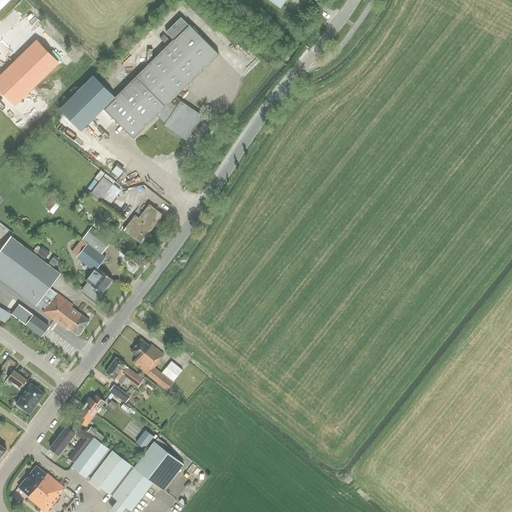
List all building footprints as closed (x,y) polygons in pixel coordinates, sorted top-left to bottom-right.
[(0,0),(0,10),(10,0),(0,0)] [(174,40),(155,59),(120,93),(116,97),(93,75),(60,108),(82,131),(104,109),(133,139),(134,138),(133,137),(156,115),(165,124),(164,125),(186,141),(203,116),(181,101),(180,101),(175,96),(217,54),(218,55),(219,54),(189,24),(188,24),(181,17),(166,32),(174,40)] [(12,28),(24,34),(27,28),(15,22),(12,28)] [(58,62),(37,41),(0,76),(0,89),(15,105),(58,62)] [(124,169),(118,164),(112,171),(119,176),(124,169)] [(101,200),(113,184),(103,177),(91,193),(101,200)] [(52,200),(48,205),(55,211),(60,205),(52,200)] [(163,215),(149,204),(139,218),(135,215),(123,230),(141,244),(163,215)] [(89,283),(84,290),(96,299),(101,293),(102,293),(113,279),(102,271),(101,271),(97,268),(106,257),(102,254),(111,242),(92,228),(72,252),(78,257),(77,257),(94,271),(86,281),(89,283)] [(0,250),(0,279),(17,292),(36,306),(40,300),(47,306),(43,312),(66,330),(67,328),(78,336),(90,321),(72,307),(73,305),(57,293),(52,299),(45,294),(60,274),(11,237),(0,250)] [(60,259),(54,255),(50,261),(55,265),(60,259)] [(49,327),(19,304),(12,314),(26,324),(26,325),(42,337),(49,327)] [(0,319),(6,324),(9,319),(0,314),(0,319)] [(141,339),(131,352),(138,357),(133,363),(167,390),(173,383),(173,382),(183,370),(171,361),(161,374),(154,368),(160,361),(159,360),(164,355),(151,344),(150,346),(141,339)] [(116,358),(105,372),(120,383),(124,377),(138,387),(144,380),(125,365),(125,364),(116,358)] [(20,388),(26,380),(14,370),(8,378),(20,388)] [(29,414),(45,394),(31,383),(16,404),(29,414)] [(110,394),(113,396),(114,394),(121,399),(124,394),(114,387),(110,391),(112,392),(110,394)] [(84,405),(96,414),(105,401),(96,395),(93,399),(90,397),(84,405)] [(118,404),(112,400),(108,404),(114,409),(118,404)] [(86,426),(96,414),(84,405),(78,412),(81,415),(77,419),(81,422),(86,426)] [(69,458),(74,462),(93,437),(75,424),(71,429),(84,439),(69,458)] [(67,427),(59,438),(67,444),(75,433),(67,427)] [(105,437),(92,427),(88,431),(101,441),(105,437)] [(146,430),(136,442),(144,449),(154,437),(146,430)] [(59,438),(50,449),(58,455),(67,444),(59,438)] [(72,467),(86,478),(90,473),(93,476),(90,479),(118,500),(111,510),(111,511),(120,511),(126,506),(131,510),(153,483),(163,491),(184,464),(154,441),(134,468),(112,451),(94,438),(84,451),(72,467)] [(37,466),(19,488),(28,496),(27,497),(44,511),(46,511),(60,497),(58,495),(64,488),(47,473),(46,474),(37,466)]
